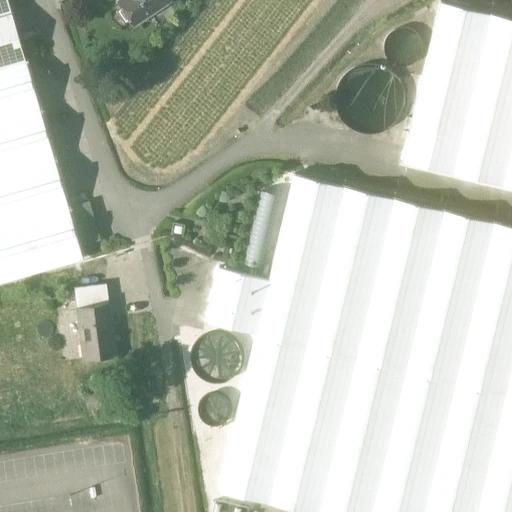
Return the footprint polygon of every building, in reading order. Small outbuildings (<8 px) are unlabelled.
[(0,0),(0,281),(83,258),(8,0),(0,0)] [(123,0),(120,2),(133,22),(166,0),(123,0)] [(511,23),(432,4),(395,163),(511,191),(511,23)] [(511,511),(511,232),(288,180),(264,281),(213,269),(200,323),(250,334),(212,494),(286,511),(511,511)] [(83,358),(114,353),(108,304),(76,308),(83,358)] [(213,511),(218,511),(247,511),(249,506),(216,498),(213,511)]
